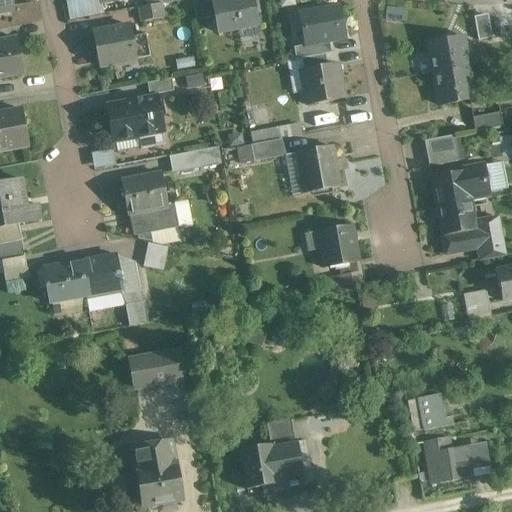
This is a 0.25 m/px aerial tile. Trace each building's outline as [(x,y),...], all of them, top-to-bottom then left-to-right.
[(0,0),(0,14),(11,12),(9,0),(0,0)] [(102,13),(98,0),(64,0),(69,20),(102,13)] [(191,0),(196,20),(215,17),(211,0),(191,0)] [(211,0),(215,17),(218,34),(257,26),(252,0),(211,0)] [(160,4),(139,8),(142,23),(162,19),(160,4)] [(339,8),(299,15),(305,46),(344,39),(339,8)] [(500,15),(488,17),(492,39),(504,37),(500,15)] [(488,17),(475,20),(478,41),(492,39),(488,17)] [(129,27),(92,34),(99,68),(150,58),(145,35),(131,38),(129,27)] [(463,38),(427,45),(433,75),(469,68),(463,38)] [(17,39),(0,42),(0,77),(23,73),(17,39)] [(336,53),(323,56),(325,68),(339,65),(336,53)] [(325,68),(323,56),(302,60),(304,72),(325,68)] [(300,72),(304,72),(302,60),(288,62),(294,96),(304,94),(300,74),(300,72)] [(304,72),(300,72),(300,74),(304,73),(309,104),(306,104),(306,106),(345,98),(339,65),(325,68),(304,72)] [(469,68),(433,75),(439,107),(475,100),(469,68)] [(171,80),(147,84),(149,96),(173,91),(171,80)] [(157,99),(107,108),(113,142),(139,137),(141,150),(165,145),(162,133),(163,133),(157,99)] [(22,111),(0,114),(0,152),(29,147),(22,111)] [(255,135),(276,131),(275,129),(272,112),(251,116),(255,135)] [(500,114),(473,119),(475,132),(503,127),(500,114)] [(276,131),(277,140),(300,136),(298,125),(275,129),(276,131)] [(252,146),(278,141),(277,140),(276,131),(255,135),(250,135),(252,146)] [(251,146),(252,146),(250,135),(243,137),(245,147),(251,146)] [(453,136),(424,142),(429,167),(458,162),(453,136)] [(251,146),(254,162),(281,157),(278,141),(252,146),(251,146)] [(254,162),(251,146),(245,147),(237,148),(240,165),(254,162)] [(331,147),(296,153),(296,155),(298,154),(300,168),(305,193),(303,194),(304,195),(338,189),(335,172),(337,172),(335,161),(333,161),(331,147)] [(214,149),(198,152),(202,169),(218,166),(214,149)] [(91,155),(94,170),(115,166),(112,152),(91,155)] [(198,152),(168,157),(172,175),(202,169),(198,152)] [(482,166),(463,170),(464,174),(431,180),(436,209),(472,202),(471,202),(472,202),(471,197),(487,194),(485,184),(489,180),(487,171),(483,169),(482,166)] [(292,197),(304,195),(303,194),(305,193),(300,168),(287,170),(292,197)] [(161,175),(121,182),(127,216),(129,216),(133,238),(178,229),(173,206),(167,207),(161,175)] [(22,181),(0,184),(0,245),(21,241),(18,225),(40,221),(38,206),(27,208),(22,181)] [(476,222),(472,202),(436,209),(446,256),(478,250),(501,246),(500,244),(495,218),(476,222)] [(350,227),(317,233),(317,234),(314,235),(316,249),(320,248),(324,270),(358,263),(355,247),(354,247),(350,227)] [(156,244),(131,239),(128,255),(153,260),(156,244)] [(0,245),(0,261),(24,257),(21,241),(0,245)] [(501,246),(478,250),(480,262),(505,257),(502,244),(500,244),(501,246)] [(116,257),(79,264),(85,297),(121,291),(122,295),(140,292),(135,265),(119,268),(116,257)] [(79,264),(42,271),(48,305),(85,297),(79,264)] [(312,268),(300,271),(303,287),(315,284),(312,268)] [(511,268),(496,271),(502,302),(511,300),(511,268)] [(360,273),(340,277),(342,287),(362,284),(360,273)] [(486,291),(464,296),(469,321),(491,317),(486,291)] [(143,303),(125,306),(129,327),(147,324),(143,303)] [(499,327),(482,331),(484,344),(501,341),(499,327)] [(178,352),(130,361),(135,389),(183,380),(178,352)] [(439,396),(417,400),(417,401),(423,431),(423,432),(445,428),(439,396)] [(417,401),(407,403),(413,433),(423,431),(417,401)] [(291,422),(266,426),(270,446),(286,443),(287,445),(295,444),(291,422)] [(447,439),(425,443),(431,485),(471,478),(466,448),(448,451),(447,439)] [(170,442),(134,449),(138,470),(137,471),(138,477),(131,478),(131,477),(129,477),(133,504),(136,504),(136,503),(142,502),(143,508),(181,502),(175,464),(174,464),(170,442)] [(270,446),(239,451),(246,491),(262,488),(263,493),(304,486),(300,467),(308,466),(304,442),(295,444),(287,445),(286,443),(270,446)] [(484,444),(466,447),(466,448),(471,478),(489,475),(484,444)]
